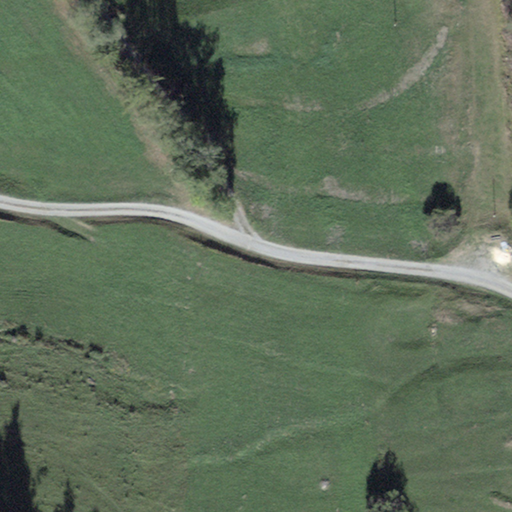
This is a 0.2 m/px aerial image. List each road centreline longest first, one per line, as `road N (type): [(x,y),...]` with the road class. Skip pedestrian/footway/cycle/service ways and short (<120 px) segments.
road 1 (track): [(248,244),(236,205),(98,0)]
road 2 (track): [(248,244),(436,272),(511,299)]
road 3 (track): [(0,202),(169,214),(248,244)]
